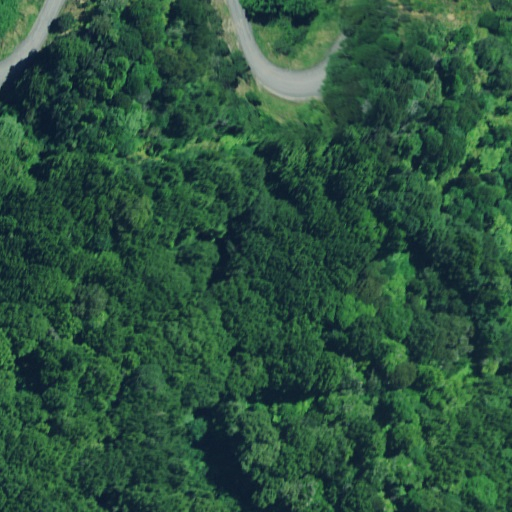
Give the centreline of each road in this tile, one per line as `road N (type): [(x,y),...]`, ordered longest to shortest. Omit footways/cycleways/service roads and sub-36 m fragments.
road 1 (residential): [(234,0),(281,88),(339,101),(379,0)]
road 2 (residential): [(0,88),(32,80),(72,0)]
